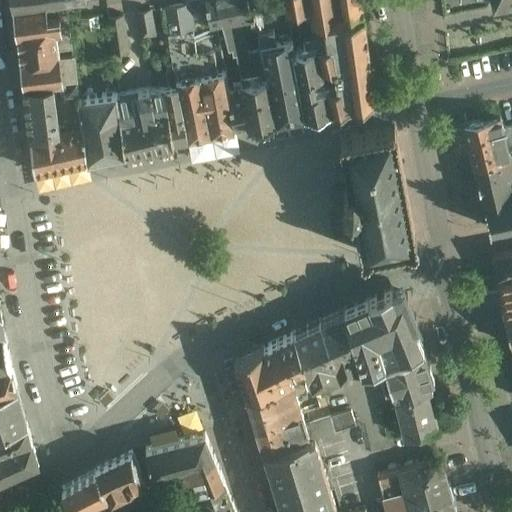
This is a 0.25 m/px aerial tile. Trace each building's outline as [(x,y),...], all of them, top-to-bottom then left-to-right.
[(80,0),(81,8),(94,6),(92,0),(80,0)] [(205,0),(209,25),(217,23),(222,22),(216,0),(205,0)] [(257,48),(247,50),(240,19),(251,17),(247,0),(216,0),(222,22),(222,23),(229,48),(232,47),(233,52),(236,51),(242,88),(249,124),(277,119),(269,77),(262,49),(258,50),(257,48)] [(256,0),(247,0),(251,17),(260,15),(256,0)] [(309,8),(307,0),(283,0),(285,11),(309,8)] [(307,0),(309,8),(312,24),(325,22),(327,42),(314,44),(315,45),(316,44),(321,66),(333,64),(335,75),(336,75),(337,84),(326,86),(331,109),(350,105),(376,98),(361,0),(307,0)] [(53,1),(12,6),(16,35),(17,35),(23,86),(64,81),(64,82),(79,80),(75,54),(74,54),(61,56),(60,48),(73,46),(68,11),(55,13),(53,1)] [(189,1),(164,5),(168,30),(193,27),(189,1)] [(151,7),(137,10),(142,35),(155,33),(151,7)] [(300,11),(286,13),(289,30),(301,27),(302,26),(300,11)] [(123,12),(109,15),(113,50),(129,49),(123,12)] [(193,27),(168,30),(173,62),(174,62),(175,66),(176,78),(188,136),(235,127),(229,89),(226,69),(199,74),(193,27)] [(312,28),(290,33),(291,37),(291,38),(293,49),(305,114),(331,109),(326,86),(321,66),(316,44),(315,45),(314,44),(312,28)] [(291,37),(260,43),(262,49),(269,77),(277,119),(305,114),(293,49),(291,38),(291,37)] [(176,78),(175,66),(166,68),(169,84),(164,85),(164,87),(173,139),(188,136),(176,78)] [(143,71),(132,74),(137,94),(119,98),(124,149),(173,139),(164,87),(148,89),(149,92),(148,92),(143,71)] [(64,81),(23,86),(29,134),(30,134),(35,170),(87,158),(79,96),(81,95),(81,94),(66,96),(64,82),(64,81)] [(242,88),(229,89),(235,127),(249,124),(242,88)] [(81,95),(79,96),(87,158),(124,150),(124,149),(119,98),(118,90),(81,95)] [(500,112),(464,121),(467,134),(475,165),(511,154),(503,125),(500,112)] [(395,125),(340,135),(350,185),(348,185),(344,191),(345,194),(345,198),(351,201),(353,201),(362,251),(416,241),(395,125)] [(511,154),(475,165),(484,204),(511,196),(511,154)] [(511,196),(484,204),(489,227),(511,222),(511,196)] [(511,249),(492,253),(496,276),(497,276),(511,272),(511,249)] [(511,272),(497,276),(504,313),(511,311),(511,272)] [(407,294),(402,284),(393,288),(393,287),(367,298),(368,298),(343,308),(357,354),(362,368),(384,362),(385,365),(385,366),(392,389),(393,389),(395,398),(396,398),(427,388),(433,386),(432,385),(431,381),(434,380),(426,352),(423,353),(420,346),(424,345),(414,322),(418,321),(416,317),(417,317),(407,293),(407,294)] [(357,354),(343,308),(320,319),(341,375),(362,368),(357,354)] [(320,319),(294,331),(305,361),(304,362),(309,376),(312,384),(341,375),(320,319)] [(225,344),(229,352),(264,334),(260,326),(225,344)] [(0,331),(0,365),(11,363),(4,331),(0,331)] [(267,345),(235,359),(247,393),(304,377),(309,376),(304,362),(305,361),(294,331),(267,345)] [(11,363),(0,365),(0,391),(17,386),(11,363)] [(304,377),(247,393),(256,425),(302,412),(296,392),(307,389),(304,377)] [(0,391),(0,431),(27,422),(17,386),(0,391)] [(427,388),(396,398),(405,437),(438,428),(435,413),(433,413),(427,388)] [(351,408),(330,415),(331,416),(335,430),(356,423),(351,408)] [(302,412),(256,425),(264,450),(309,436),(306,424),(302,412)] [(331,416),(306,424),(309,436),(310,437),(314,436),(314,437),(335,430),(331,416)] [(27,422),(0,431),(0,448),(0,449),(31,438),(27,422)] [(205,431),(145,447),(151,474),(182,466),(197,462),(215,455),(205,431)] [(337,511),(314,437),(314,436),(310,437),(309,436),(264,450),(282,511),(337,511)] [(252,437),(238,442),(249,472),(263,467),(252,437)] [(31,438),(0,449),(0,448),(0,478),(39,462),(31,438)] [(133,450),(96,468),(108,491),(112,498),(146,482),(141,471),(142,471),(133,450)] [(215,455),(197,462),(206,485),(224,478),(215,455)] [(441,455),(377,473),(387,511),(406,511),(452,498),(441,455)] [(206,485),(197,462),(182,466),(186,477),(191,475),(197,489),(206,485)] [(96,468),(62,486),(71,506),(108,491),(96,468)] [(206,485),(197,489),(205,511),(234,511),(237,511),(224,478),(206,485)] [(455,511),(452,498),(406,511),(455,511)]
